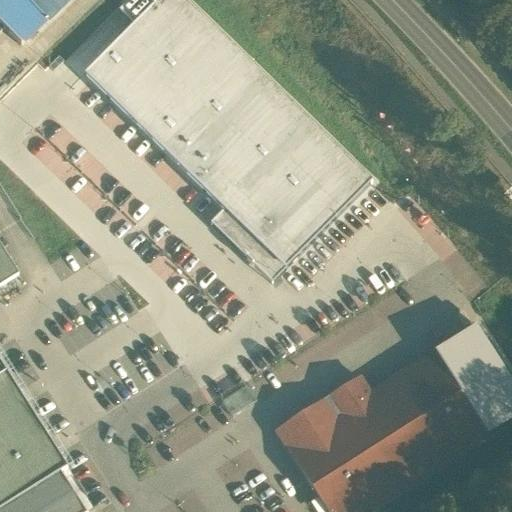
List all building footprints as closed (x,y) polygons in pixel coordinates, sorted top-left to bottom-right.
[(0,28),(4,32),(21,49),(47,24),(46,23),(28,5),(22,0),(5,0),(1,5),(5,10),(0,15),(0,28)] [(32,0),(28,5),(46,23),(69,0),(32,0)] [(134,27),(86,77),(224,212),(286,272),(372,183),(183,0),(160,0),(140,22),(134,27)] [(131,0),(125,7),(140,22),(160,0),(131,0)] [(125,7),(119,13),(134,27),(140,22),(125,7)] [(224,212),(210,226),(272,286),(286,272),(224,212)] [(0,290),(18,279),(0,250),(0,290)] [(511,385),(475,329),(433,356),(487,439),(511,422),(511,385)] [(287,452),(325,511),(373,511),(487,439),(433,356),(371,397),(360,380),(326,402),(337,419),(287,452)] [(68,472),(7,376),(0,380),(0,511),(4,511),(61,476),(68,472)] [(246,388),(223,403),(233,420),(257,404),(246,388)] [(275,435),(287,452),(337,419),(326,402),(275,435)] [(83,511),(61,477),(61,476),(4,511),(83,511)]
